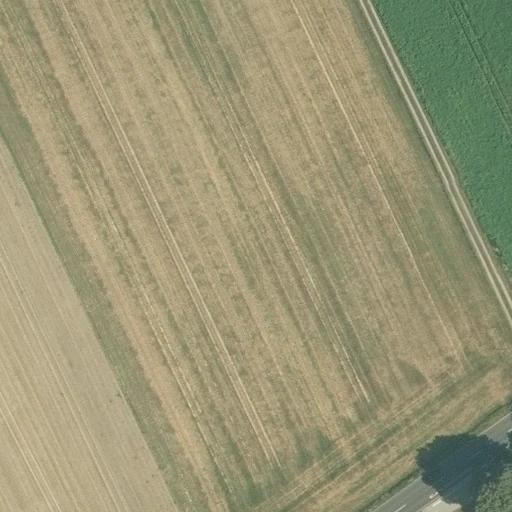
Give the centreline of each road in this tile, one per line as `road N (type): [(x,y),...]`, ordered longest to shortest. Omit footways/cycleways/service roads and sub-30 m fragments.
road 1 (track): [(511,324),(359,0)]
road 2 (tertiary): [(395,511),(511,429)]
